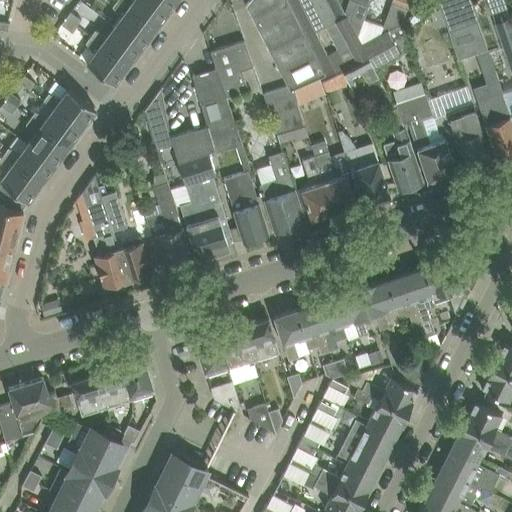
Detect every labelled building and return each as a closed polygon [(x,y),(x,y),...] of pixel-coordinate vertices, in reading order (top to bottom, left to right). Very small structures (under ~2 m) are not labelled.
[(142,44),(155,26),(119,0),(116,0),(112,5),(121,14),(114,24),(142,44)] [(169,8),(157,0),(119,0),(155,26),(169,8)] [(157,0),(169,8),(174,0),(157,0)] [(335,68),(328,54),(316,31),(299,0),(248,0),(246,4),(247,4),(256,22),(290,86),(291,85),(292,89),(326,72),(335,68)] [(326,26),(312,0),(299,0),(316,31),(326,26)] [(336,19),(326,0),(312,0),(326,26),(338,48),(347,66),(348,67),(358,63),(336,19)] [(358,34),(357,36),(344,11),(338,0),(326,0),(336,19),(358,63),(369,58),(362,45),(361,42),(362,42),(358,34)] [(348,0),(344,11),(357,36),(358,34),(369,0),(348,0)] [(401,22),(407,5),(415,8),(417,0),(404,0),(403,3),(393,0),(391,0),(380,32),(388,28),(401,22)] [(479,19),(472,0),(439,0),(449,28),(479,19)] [(71,10),(66,17),(76,24),(81,18),(71,10)] [(511,17),(511,16),(496,21),(511,67),(511,17)] [(72,31),(76,24),(66,17),(61,23),(72,31)] [(0,27),(6,29),(8,21),(0,19),(0,27)] [(511,120),(479,19),(449,28),(458,57),(476,51),(490,92),(476,97),(486,123),(490,136),(496,154),(511,149),(511,120)] [(408,42),(401,22),(388,28),(398,48),(408,42)] [(128,63),(142,44),(114,24),(107,34),(95,28),(90,35),(128,63)] [(398,48),(388,28),(380,32),(362,42),(361,42),(362,45),(369,58),(373,65),(400,52),(398,48)] [(90,35),(85,41),(94,50),(87,61),(115,81),(128,63),(90,35)] [(210,49),(216,66),(217,66),(222,85),(226,94),(249,87),(242,68),(253,65),(244,38),(210,49)] [(347,66),(338,48),(328,54),(335,68),(337,71),(347,66)] [(348,67),(344,69),(349,81),(355,78),(353,75),(366,69),(370,78),(378,74),(373,65),(369,58),(358,63),(348,67)] [(222,85),(217,66),(216,66),(192,74),(207,124),(171,135),(173,143),(178,159),(208,149),(215,147),(216,151),(236,145),(243,143),(226,94),(222,85)] [(24,73),(20,79),(30,87),(35,81),(24,73)] [(421,79),(393,86),(396,97),(424,90),(421,79)] [(486,140),(479,122),(466,84),(429,97),(440,130),(447,128),(449,135),(455,133),(466,165),(468,165),(468,166),(480,162),(481,165),(491,162),(484,141),(486,140)] [(304,124),(296,100),(292,89),(291,85),(290,86),(284,87),(264,94),(277,133),(304,124)] [(44,98),(82,126),(96,107),(68,86),(60,96),(49,91),(44,98)] [(171,135),(160,88),(145,108),(157,147),(173,143),(171,135)] [(398,106),(394,108),(401,123),(403,122),(403,120),(408,122),(419,153),(425,171),(427,178),(439,174),(456,168),(445,135),(442,136),(440,130),(429,97),(427,98),(425,90),(396,100),(398,106)] [(6,98),(17,106),(21,99),(11,92),(6,98)] [(17,106),(6,98),(2,104),(12,112),(17,106)] [(82,126),(44,98),(54,105),(47,115),(36,109),(31,116),(69,144),(82,126)] [(423,179),(417,160),(403,122),(401,123),(394,108),(387,110),(396,138),(383,143),(398,188),(423,179)] [(69,144),(31,116),(26,122),(34,132),(27,141),(55,162),(69,144)] [(308,134),(304,124),(277,133),(280,141),(295,136),(296,138),(308,134)] [(389,191),(382,172),(371,140),(357,145),(342,127),(337,129),(345,153),(351,169),(355,182),(358,181),(364,199),(389,191)] [(55,162),(27,141),(20,151),(9,145),(4,152),(42,180),(55,162)] [(272,231),(260,195),(257,196),(248,169),(251,168),(243,143),(236,145),(245,170),(223,177),(238,221),(243,240),(272,231)] [(215,173),(208,149),(178,159),(186,182),(212,174),(215,173)] [(357,202),(347,170),(337,174),(329,149),(316,153),(334,210),(345,206),(346,209),(355,206),(354,203),(357,202)] [(262,183),(260,183),(263,194),(260,195),(272,231),(277,230),(278,234),(296,228),(295,224),(306,220),(299,201),(283,150),(270,154),(274,166),(278,177),(262,183)] [(42,180),(4,152),(0,157),(0,159),(8,168),(0,178),(27,199),(28,199),(42,180)] [(334,210),(316,153),(302,158),(311,183),(300,187),(310,218),(314,216),(315,220),(324,217),(323,213),(334,210)] [(95,172),(76,198),(82,218),(87,217),(93,235),(99,252),(95,254),(98,263),(97,264),(101,275),(102,274),(105,284),(109,283),(111,285),(123,281),(124,278),(128,277),(118,246),(113,229),(103,199),(102,195),(95,172)] [(230,229),(223,210),(212,174),(186,182),(191,199),(179,202),(196,256),(229,245),(224,231),(230,229)] [(22,208),(27,199),(0,178),(0,226),(17,231),(23,208),(22,208)] [(162,210),(146,215),(151,231),(152,230),(156,233),(166,265),(169,264),(170,267),(182,263),(182,260),(193,257),(187,238),(182,223),(168,180),(154,184),(162,210)] [(115,190),(102,195),(103,199),(113,229),(127,225),(115,190)] [(0,251),(11,254),(17,231),(0,226),(0,251)] [(125,244),(118,246),(128,277),(132,276),(133,278),(146,274),(145,272),(151,270),(148,260),(149,260),(145,248),(144,249),(140,234),(123,240),(125,244)] [(0,251),(0,276),(5,278),(11,254),(0,251)] [(461,251),(437,259),(447,288),(451,287),(452,292),(450,292),(455,307),(459,309),(469,289),(463,269),(466,268),(465,265),(466,265),(461,251)] [(447,288),(437,259),(425,263),(424,262),(422,262),(423,264),(422,264),(423,265),(413,268),(427,309),(437,305),(433,293),(447,288)] [(413,268),(386,278),(395,306),(399,318),(403,317),(410,314),(414,327),(424,323),(427,334),(434,331),(431,321),(427,309),(413,268)] [(344,292),(333,295),(343,323),(354,320),(359,335),(369,331),(364,316),(374,313),(380,329),(390,325),(384,309),(395,306),(386,278),(375,281),(375,280),(365,284),(354,287),(344,291),(344,292)] [(343,323),(333,295),(315,302),(327,340),(330,347),(339,344),(336,337),(346,333),(344,327),(343,323)] [(327,340),(315,302),(296,308),(296,307),(294,307),(304,335),(305,335),(308,345),(317,342),(320,351),(330,347),(327,340)] [(304,335),(294,307),(274,314),(288,356),(298,353),(293,339),(304,335)] [(268,316),(244,324),(255,359),(280,351),(268,316)] [(255,359),(244,324),(220,332),(231,367),(255,359)] [(231,367),(220,332),(195,340),(206,375),(231,367)] [(396,338),(384,342),(393,369),(403,374),(421,383),(427,372),(420,368),(415,366),(413,355),(403,359),(396,338)] [(511,345),(503,341),(492,363),(511,373),(511,345)] [(380,347),(368,351),(372,362),(383,358),(380,347)] [(155,391),(144,356),(119,364),(130,399),(155,391)] [(348,370),(343,356),(334,359),(339,374),(348,370)] [(332,376),(339,374),(334,359),(323,363),(326,372),(332,376)] [(511,373),(492,363),(491,366),(489,370),(481,385),(499,394),(509,399),(511,392),(511,373)] [(130,399),(119,364),(95,372),(106,406),(130,399)] [(298,368),(286,372),(294,395),(302,380),(298,368)] [(106,406),(95,372),(71,380),(82,414),(106,406)] [(367,379),(362,388),(408,410),(419,388),(401,379),(391,374),(385,388),(367,379)] [(48,391),(43,376),(9,386),(13,400),(0,403),(0,419),(6,439),(36,430),(45,411),(60,406),(57,396),(56,389),(48,391)] [(332,376),(327,384),(328,384),(344,392),(348,385),(332,376)] [(232,379),(230,380),(211,386),(214,397),(243,413),(232,379)] [(356,416),(346,434),(384,453),(393,435),(394,432),(396,433),(408,410),(362,388),(357,385),(354,392),(359,394),(369,400),(367,403),(375,408),(369,419),(367,422),(356,416)] [(72,403),(69,392),(57,396),(60,406),(72,403)] [(321,399),(321,398),(320,398),(316,406),(317,407),(317,406),(333,414),(337,407),(321,399)] [(474,399),(463,421),(508,443),(511,435),(511,434),(495,426),(501,412),(492,408),(474,399)] [(275,428),(268,407),(266,401),(247,407),(250,416),(275,428)] [(278,404),(268,407),(275,428),(276,432),(282,418),(278,404)] [(452,447),(443,465),(479,484),(488,466),(477,460),(479,457),(486,443),(504,452),(511,455),(511,445),(508,443),(463,421),(452,443),(453,444),(452,447)] [(109,422),(104,432),(115,438),(120,428),(109,422)] [(134,440),(140,429),(128,423),(122,436),(131,440),(134,440)] [(53,426),(49,433),(60,439),(64,431),(53,426)] [(114,464),(124,443),(124,442),(115,438),(104,432),(91,426),(81,448),(80,448),(79,448),(115,465),(116,465),(114,464)] [(304,431),(305,431),(304,430),(300,438),(317,446),(320,439),(304,431)] [(57,446),(60,439),(49,433),(45,441),(57,446)] [(314,460),(309,471),(318,475),(363,498),(375,475),(373,474),(375,471),(384,453),(346,434),(337,451),(349,458),(347,461),(341,475),(323,465),(314,460)] [(317,446),(300,438),(296,446),(297,446),(297,445),(313,454),(317,446)] [(115,466),(115,465),(79,448),(79,449),(80,449),(77,455),(76,455),(76,456),(77,457),(74,463),(73,462),(72,463),(73,464),(70,470),(62,466),(61,466),(105,487),(103,486),(106,480),(108,481),(109,479),(107,479),(110,472),(111,473),(112,472),(110,471),(113,465),(115,466)] [(204,471),(172,455),(157,485),(155,484),(154,485),(190,502),(189,501),(204,471)] [(430,486),(419,508),(426,511),(451,511),(457,500),(459,497),(460,495),(471,501),(479,484),(443,465),(434,483),(432,487),(430,486)] [(104,488),(105,487),(61,466),(51,487),(92,508),(103,487),(104,488)] [(38,481),(42,474),(30,468),(26,475),(38,481)] [(309,471),(303,481),(312,486),(313,483),(332,493),(325,506),(334,511),(336,511),(356,511),(363,498),(318,475),(309,471)] [(34,489),(38,481),(26,475),(22,483),(34,489)] [(190,503),(190,502),(154,485),(156,486),(153,492),(151,491),(151,493),(152,494),(150,500),(148,499),(147,500),(149,501),(146,507),(144,506),(155,511),(184,511),(185,510),(186,510),(187,509),(186,508),(189,502),(190,503)] [(90,511),(92,508),(51,487),(51,488),(59,492),(49,511),(90,511)] [(267,502),(262,510),(266,511),(282,511),(283,511),(267,503),(267,502)]
